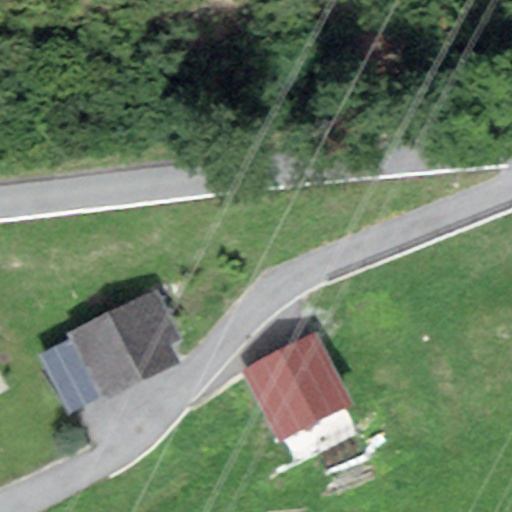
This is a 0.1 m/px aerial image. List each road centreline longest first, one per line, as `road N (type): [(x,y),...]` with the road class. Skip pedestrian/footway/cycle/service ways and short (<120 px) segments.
road 1 (trunk): [(440,511),(311,0)]
road 2 (unclassified): [(511,145),(314,159),(0,199)]
